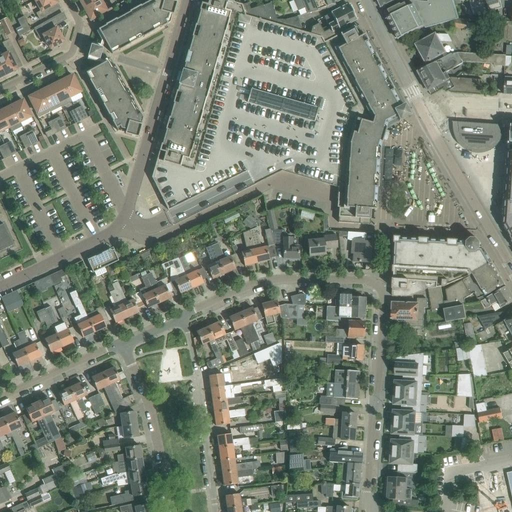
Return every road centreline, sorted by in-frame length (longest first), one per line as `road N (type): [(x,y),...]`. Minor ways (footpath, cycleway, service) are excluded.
road 1 (residential): [(0,287),(122,222),(187,0)]
road 2 (residential): [(368,511),(383,300),(374,283)]
road 3 (residential): [(184,315),(215,511)]
road 4 (residential): [(184,315),(274,279),(374,283)]
road 5 (unclassified): [(511,269),(486,225),(479,190),(427,151),(420,112)]
road 6 (residential): [(122,345),(147,400),(172,511)]
road 7 (residential): [(0,89),(71,53),(78,20),(67,0)]
road 8 (residential): [(0,397),(122,345)]
road 9 (unclassified): [(420,112),(363,0)]
